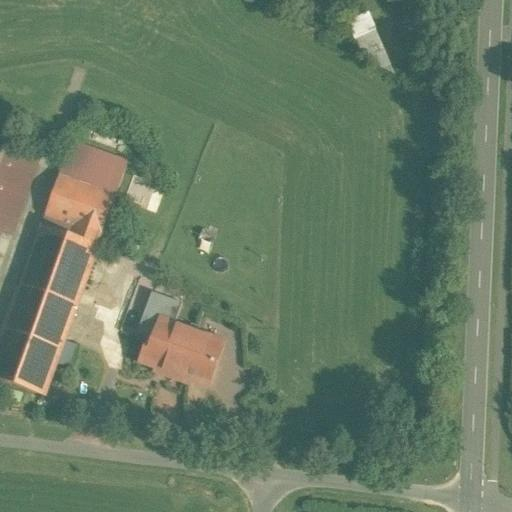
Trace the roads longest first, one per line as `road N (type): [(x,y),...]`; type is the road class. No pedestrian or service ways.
road 1 (tertiary): [(469,500),(490,0)]
road 2 (unclassified): [(265,474),(0,443)]
road 3 (unclassified): [(469,500),(265,474)]
road 4 (unknown): [(0,360),(37,235)]
